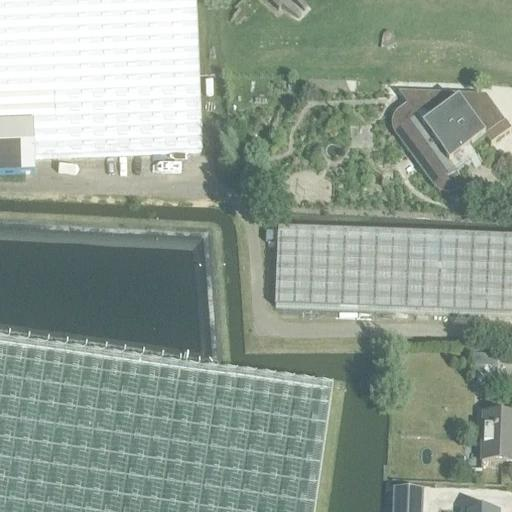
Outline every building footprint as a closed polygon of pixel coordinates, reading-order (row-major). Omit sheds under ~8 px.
[(0,0),(0,124),(30,124),(32,162),(161,156),(200,154),(199,145),(195,33),(193,0),(0,0)] [(240,11),(237,9),(243,2),(242,0),(232,12),(233,13),(236,10),(237,11),(235,12),(236,13),(228,23),(230,24),(240,11)] [(279,9),(299,20),(302,17),(286,2),(287,0),(291,0),(306,13),(310,9),(303,0),(257,0),(274,14),(279,9)] [(243,16),(236,25),(238,25),(242,21),(244,21),(245,19),(245,18),(243,16)] [(380,49),(387,51),(396,45),(393,40),(393,35),(391,32),(386,31),(383,33),(382,38),(382,39),(380,49)] [(391,123),(391,126),(391,129),(392,132),(393,135),(394,138),(431,188),(433,190),(435,192),(438,194),(441,195),(444,196),(447,196),(450,195),(453,194),(464,185),(455,174),(475,159),(476,159),(469,150),(484,139),(490,148),(493,146),(510,134),(484,98),(398,96),(406,107),(398,112),(396,114),(394,117),(392,120),(391,123)] [(0,176),(33,175),(32,162),(30,124),(0,124),(0,176)] [(144,231),(144,238),(172,240),(172,233),(144,231)] [(511,239),(276,231),(273,311),(511,319),(511,239)] [(0,511),(314,511),(332,390),(224,374),(0,342),(0,511)] [(497,381),(497,357),(472,357),(471,380),(497,381)] [(511,465),(511,418),(482,418),(481,465),(511,465)] [(423,511),(425,494),(395,493),(394,511),(423,511)]
